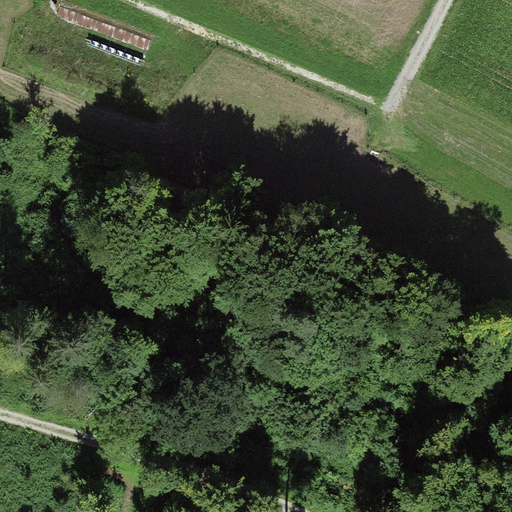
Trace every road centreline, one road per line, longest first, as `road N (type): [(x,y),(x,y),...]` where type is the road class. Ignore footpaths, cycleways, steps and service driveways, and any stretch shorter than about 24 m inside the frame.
road 1 (track): [(0,411),(241,484),(302,511)]
road 2 (track): [(396,103),(511,168)]
